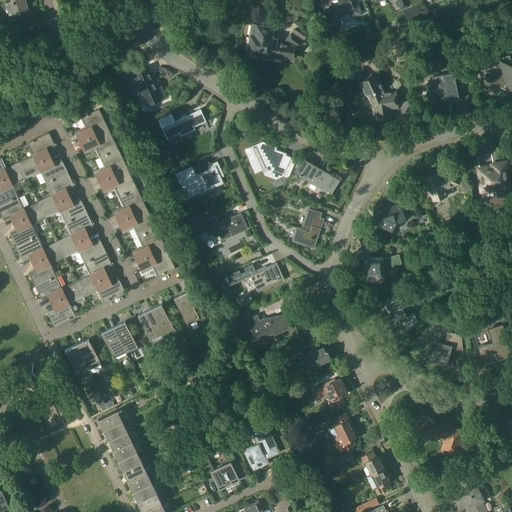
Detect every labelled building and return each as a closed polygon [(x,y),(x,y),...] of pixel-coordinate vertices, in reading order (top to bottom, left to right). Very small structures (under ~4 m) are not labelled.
[(12,0),(13,2),(6,4),(9,15),(28,10),(24,0),(12,0)] [(355,0),(323,0),(332,24),(341,21),(339,16),(348,12),(350,18),(361,14),(355,0)] [(398,0),(402,9),(403,8),(404,11),(407,21),(424,15),(420,6),(419,6),(418,2),(409,6),(407,0),(379,0),(380,0),(398,0)] [(378,30),(383,28),(380,18),(374,20),(378,30)] [(294,29),(291,33),(287,39),(288,40),(288,44),(276,42),(277,38),(272,38),(274,27),(252,24),(248,52),(259,53),(259,54),(282,58),(282,57),(292,59),(295,45),(302,50),(306,43),(303,41),(307,37),(294,29)] [(487,81),(509,92),(511,85),(511,66),(498,59),(492,70),(484,73),(487,81)] [(147,67),(135,73),(132,68),(123,72),(132,92),(141,88),(148,105),(162,99),(162,100),(163,99),(164,101),(166,100),(165,98),(166,98),(161,88),(158,90),(147,67)] [(440,99),(442,98),(443,97),(447,99),(447,101),(459,99),(455,77),(448,74),(432,77),(434,84),(429,85),(425,96),(432,99),(433,99),(435,99),(436,100),(438,100),(439,99),(440,99)] [(369,93),(370,96),(373,102),(375,117),(393,115),(392,109),(398,108),(395,90),(393,91),(392,89),(393,89),(391,85),(384,88),(385,89),(383,89),(378,75),(360,82),(366,94),(369,93)] [(81,142),(109,129),(99,109),(82,117),(87,127),(76,132),(81,142)] [(172,113),(159,119),(167,139),(180,133),(181,136),(195,129),(194,126),(206,121),(203,113),(201,109),(175,120),(172,113)] [(109,129),(81,142),(86,152),(96,147),(101,157),(118,149),(109,129)] [(34,156),(20,163),(23,170),(51,157),(48,151),(50,150),(49,147),(54,145),(55,145),(49,133),(28,143),(34,156)] [(245,150),(255,172),(270,166),(272,169),(283,173),(282,175),(288,178),(296,159),(290,157),(286,167),(281,166),(286,154),(275,150),(272,149),(273,146),(263,142),(245,150)] [(100,182),(128,169),(118,149),(101,157),(106,167),(95,171),(100,182)] [(47,183),(68,173),(63,161),(62,161),(57,164),(56,161),(54,162),(51,157),(23,170),(27,177),(41,170),(47,183)] [(0,180),(23,170),(20,163),(5,170),(0,158),(0,180)] [(309,162),(309,163),(302,159),(295,171),(301,175),(325,190),(325,189),(331,193),(339,181),(309,162)] [(184,188),(188,197),(202,191),(203,194),(205,194),(203,190),(220,183),(222,182),(218,173),(221,172),(217,162),(210,166),(211,169),(195,176),(192,167),(177,173),(181,182),(180,182),(183,188),(184,188)] [(498,167),(479,169),(482,191),(497,189),(498,197),(509,195),(508,187),(509,187),(506,163),(498,164),(498,167)] [(168,173),(175,170),(173,164),(165,168),(168,173)] [(120,197),(137,188),(128,169),(100,182),(105,192),(115,187),(120,197)] [(0,205),(18,197),(12,184),(27,177),(23,170),(0,180),(0,205)] [(425,179),(433,201),(447,196),(445,189),(459,184),(454,172),(440,177),(439,173),(425,179)] [(53,195),(39,202),(42,210),(70,196),(67,190),(69,190),(68,187),(73,185),(74,184),(68,173),(47,183),(53,195)] [(119,221),(147,208),(137,188),(120,197),(125,206),(114,211),(119,221)] [(70,196),(42,210),(46,217),(60,210),(66,222),(87,212),(82,200),(81,201),(76,204),(75,201),(73,202),(70,196)] [(18,197),(0,205),(0,212),(3,218),(4,218),(3,218),(9,215),(10,218),(12,217),(15,223),(42,210),(39,202),(24,209),(18,197)] [(401,203),(383,209),(385,216),(380,225),(393,232),(398,223),(407,220),(404,211),(407,206),(401,203)] [(134,227),(139,236),(156,228),(147,208),(119,221),(124,232),(134,227)] [(308,209),(302,229),(297,227),(293,240),(314,247),(323,219),(319,217),(321,213),(308,209)] [(46,217),(42,210),(15,223),(18,229),(16,229),(17,232),(11,234),(11,235),(16,246),(37,236),(31,224),(46,217)] [(61,249),(89,236),(86,230),(88,229),(87,227),(92,224),(93,224),(87,212),(66,222),(72,235),(58,242),(61,249)] [(219,220),(217,215),(202,221),(192,226),(196,235),(207,230),(209,234),(214,233),(215,236),(220,234),(222,239),(247,228),(241,214),(230,219),(228,216),(219,220)] [(199,215),(189,219),(191,226),(192,226),(202,221),(199,215)] [(138,261),(166,248),(156,228),(139,236),(144,246),(133,251),(138,261)] [(436,248),(445,245),(442,235),(433,238),(436,248)] [(37,236),(16,246),(22,258),(23,258),(22,258),(28,255),(29,257),(31,257),(34,262),(61,249),(58,242),(43,249),(37,236)] [(85,262),(106,252),(101,240),(100,240),(100,241),(95,243),(94,241),(92,242),(89,236),(61,249),(65,256),(79,249),(85,262)] [(166,248),(138,261),(143,271),(153,266),(158,276),(176,268),(166,248)] [(30,274),(35,286),(56,276),(50,263),(65,256),(61,249),(34,262),(37,268),(35,269),(36,271),(30,274)] [(91,275),(77,282),(80,289),(108,276),(105,270),(107,269),(106,266),(111,264),(112,264),(106,252),(85,262),(91,275)] [(397,265),(402,263),(401,261),(401,262),(398,255),(399,255),(398,254),(390,257),(388,258),(388,257),(385,257),(385,258),(383,258),(383,257),(365,258),(365,260),(363,261),(363,267),(365,267),(366,272),(366,280),(368,280),(369,281),(371,282),(372,283),(374,283),(375,283),(377,283),(377,282),(379,282),(380,281),(382,280),(384,279),(383,271),(384,271),(383,263),(392,262),(392,266),(397,264),(397,265)] [(283,279),(276,263),(267,268),(266,266),(258,269),(257,269),(254,264),(244,268),(245,271),(241,273),(240,270),(235,272),(222,278),(226,287),(249,276),(250,278),(252,277),(258,290),(283,279)] [(56,276),(35,286),(41,298),(42,298),(42,297),(47,295),(48,297),(50,296),(53,302),(80,289),(77,282),(62,289),(56,276)] [(80,289),(84,296),(98,289),(104,302),(126,292),(120,280),(119,280),(114,283),(113,280),(111,281),(108,276),(80,289)] [(80,289),(53,302),(56,308),(54,309),(55,311),(49,314),(55,326),(76,316),(69,303),(84,296),(80,289)] [(187,291),(175,297),(188,325),(189,325),(188,323),(199,317),(200,320),(200,319),(187,291)] [(413,313),(407,316),(403,307),(409,304),(405,294),(385,303),(385,304),(383,304),(385,310),(380,312),(386,325),(395,321),(396,323),(397,324),(398,324),(399,323),(400,323),(400,322),(400,321),(399,319),(401,318),(407,326),(416,320),(413,313)] [(162,303),(150,309),(164,338),(165,338),(163,335),(174,329),(175,332),(175,331),(162,303)] [(164,338),(150,309),(138,314),(152,343),(153,342),(152,340),(162,335),(164,339),(164,338)] [(238,323),(248,344),(257,339),(258,341),(273,334),(274,336),(293,327),(286,313),(263,318),(260,319),(257,314),(251,317),(248,312),(236,318),(239,323),(238,323)] [(114,326),(128,356),(126,352),(137,347),(138,349),(139,349),(126,321),(114,326)] [(478,346),(483,364),(511,355),(511,354),(503,324),(489,328),(493,341),(478,346)] [(128,356),(114,326),(102,332),(115,360),(116,360),(115,357),(126,352),(128,356)] [(424,353),(432,361),(447,365),(451,348),(463,350),(462,335),(448,331),(445,344),(437,342),(436,348),(432,345),(424,353)] [(77,344),(92,373),(90,369),(101,364),(102,367),(103,366),(89,338),(77,344)] [(312,350),(308,352),(303,341),(294,345),(295,347),(280,353),(284,362),(298,356),(307,374),(323,366),(322,364),(332,359),(328,350),(326,350),(324,346),(313,351),(312,350)] [(91,373),(92,373),(77,344),(66,349),(79,377),(80,377),(79,375),(89,370),(91,373)] [(285,395),(306,384),(303,378),(293,383),(292,382),(284,386),(285,387),(281,388),(285,395)] [(329,395),(332,400),(336,409),(334,410),(335,410),(345,405),(341,396),(347,393),(340,378),(335,381),(334,379),(312,390),(318,401),(329,395)] [(309,391),(306,384),(285,395),(287,400),(298,395),(299,396),(309,391)] [(126,399),(133,396),(131,391),(124,394),(126,399)] [(103,411),(108,408),(106,404),(103,397),(98,400),(103,411)] [(104,430),(129,418),(129,417),(127,418),(122,408),(99,419),(104,430)] [(220,411),(214,414),(220,427),(226,424),(220,411)] [(414,427),(410,430),(413,433),(412,434),(415,437),(416,437),(418,439),(426,432),(428,433),(447,438),(442,453),(455,457),(456,454),(471,459),(476,448),(459,443),(463,431),(451,427),(452,424),(445,421),(443,426),(436,423),(428,414),(421,421),(420,420),(413,426),(414,427)] [(109,440),(133,429),(128,419),(130,418),(129,418),(104,430),(109,440)] [(335,427),(330,429),(334,438),(333,439),(339,452),(355,445),(353,439),(356,438),(347,419),(334,426),(335,427)] [(265,457),(278,451),(265,423),(255,428),(251,430),(255,438),(243,444),(254,468),(267,462),(265,457)] [(315,424),(304,430),(307,435),(318,430),(315,424)] [(220,429),(223,435),(229,432),(226,426),(220,429)] [(114,450),(139,438),(137,439),(133,429),(109,440),(114,450)] [(119,461),(142,449),(138,439),(139,439),(139,438),(114,450),(119,461)] [(220,489),(240,479),(234,468),(239,466),(230,448),(222,451),(228,462),(214,469),(209,458),(201,462),(210,480),(214,477),(220,489)] [(124,471),(149,459),(147,459),(142,449),(119,461),(124,471)] [(372,474),(384,468),(378,455),(375,456),(373,451),(361,457),(363,463),(366,462),(372,474)] [(129,481),(152,470),(147,460),(149,459),(124,471),(129,481)] [(333,459),(328,461),(332,471),(338,468),(333,459)] [(384,468),(372,474),(378,487),(376,488),(378,494),(391,487),(388,483),(390,482),(384,468)] [(134,491),(159,479),(157,480),(152,470),(129,481),(134,491)] [(462,495),(452,499),(458,510),(466,506),(467,505),(469,506),(470,507),(471,511),(485,511),(483,507),(485,506),(482,500),(491,496),(480,474),(466,481),(469,487),(461,491),(462,495)] [(139,502),(162,491),(157,481),(159,480),(159,479),(134,491),(139,502)] [(0,508),(9,504),(2,489),(0,490),(0,508)] [(143,511),(169,500),(167,501),(162,491),(139,502),(143,511)] [(347,511),(362,511),(371,508),(380,503),(377,497),(347,511)] [(169,500),(143,511),(171,511),(172,511),(167,501),(169,500)] [(235,511),(263,511),(264,511),(258,500),(235,511)]
